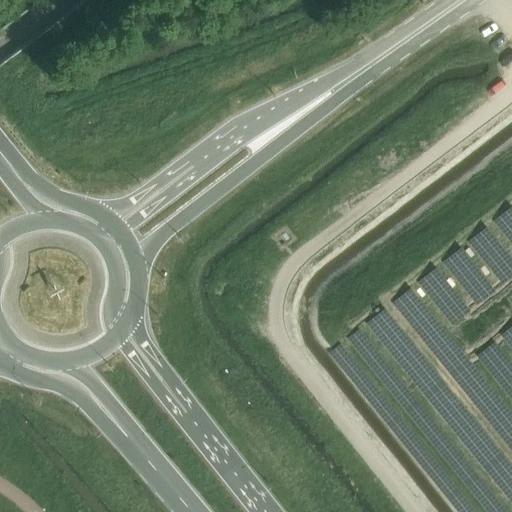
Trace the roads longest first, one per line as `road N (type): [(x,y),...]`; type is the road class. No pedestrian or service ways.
road 1 (tertiary): [(135,265),(385,56)]
road 2 (tertiary): [(385,56),(302,97),(172,181)]
road 3 (primary): [(0,361),(77,394),(132,442)]
road 4 (primary): [(264,511),(186,413)]
